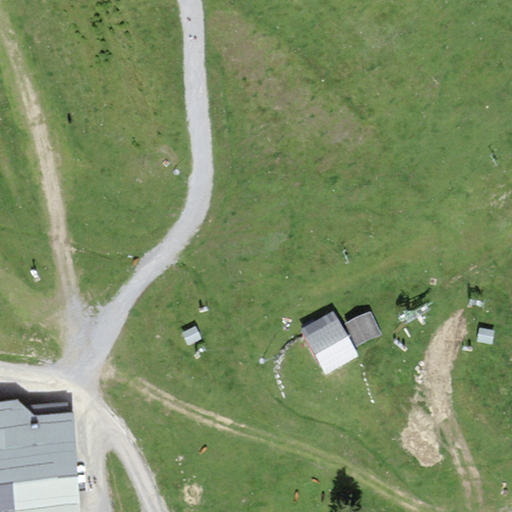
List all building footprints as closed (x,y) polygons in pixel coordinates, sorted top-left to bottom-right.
[(353,307),(331,317),(339,333),(360,324),(353,307)] [(197,322),(203,317),(197,309),(191,314),(197,322)] [(317,313),(294,324),(308,353),(331,343),(317,313)] [(480,329),(471,326),(468,335),(477,338),(480,329)] [(418,386),(418,359),(390,358),(390,386),(418,386)] [(0,511),(40,511),(40,499),(53,499),(46,401),(0,403),(0,511)] [(287,492),(305,483),(298,468),(279,478),(287,492)]
